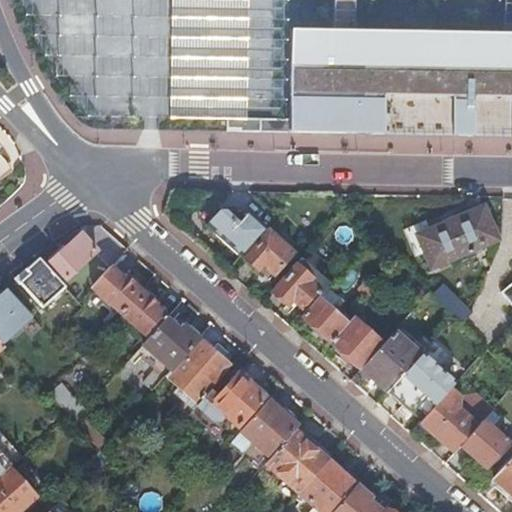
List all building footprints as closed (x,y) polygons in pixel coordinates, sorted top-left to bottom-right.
[(290,0),(171,0),(169,118),(226,118),(226,131),(288,132),(290,30),(290,0)] [(511,33),(333,31),(290,30),(288,132),(511,136),(511,33)] [(0,180),(10,173),(0,159),(0,180)] [(414,258),(424,254),(430,269),(479,249),(481,254),(485,252),(484,247),(497,241),(497,239),(483,207),(430,230),(426,221),(403,230),(414,258)] [(205,228),(240,258),(243,261),(267,234),(268,232),(265,229),(250,212),(219,213),(205,228)] [(292,256),(267,234),(243,261),(256,272),(262,267),(273,276),(292,256)] [(44,268),(59,285),(93,253),(78,237),(63,251),(61,249),(46,262),(48,264),(44,268)] [(44,268),(37,260),(24,272),(27,276),(18,285),(40,310),(63,289),(59,285),(44,268)] [(319,298),(329,286),(300,262),(295,268),(271,294),(287,308),(293,302),(302,310),(316,295),(319,298)] [(342,272),(370,299),(376,293),(348,264),(342,272)] [(119,315),(139,293),(123,278),(122,280),(109,269),(90,289),(119,315)] [(431,296),(453,319),(460,326),(471,316),(440,286),(431,296)] [(511,286),(503,294),(511,305),(511,286)] [(0,343),(1,345),(29,319),(3,291),(0,293),(0,343)] [(147,340),(163,321),(165,318),(152,308),(154,306),(139,293),(119,315),(147,340)] [(376,293),(370,299),(380,308),(386,303),(376,293)] [(301,318),(331,344),(347,327),(340,321),(343,317),(338,312),(335,316),(331,312),(317,300),(301,318)] [(331,344),(361,371),(382,346),(353,320),(347,327),(331,344)] [(197,342),(196,341),(181,328),(177,333),(163,321),(147,340),(141,346),(170,372),(197,342)] [(386,394),(409,369),(420,356),(394,333),(382,346),(361,371),(386,394)] [(228,369),(197,342),(170,372),(164,379),(176,390),(173,394),(191,411),(228,369)] [(164,378),(164,379),(170,372),(141,346),(134,354),(163,379),(164,378)] [(386,394),(387,395),(411,416),(433,390),(409,369),(386,394)] [(511,387),(511,378),(504,370),(479,395),(493,409),(511,387)] [(237,428),(259,403),(249,393),(252,390),(237,376),(211,405),(237,428)] [(479,395),(461,378),(450,391),(461,401),(459,408),(458,409),(477,427),(482,422),(493,409),(479,395)] [(66,419),(72,425),(83,413),(58,385),(47,397),(66,419)] [(249,393),(259,403),(263,399),(252,390),(249,393)] [(450,391),(420,424),(454,454),(460,447),(477,427),(458,409),(459,408),(461,401),(450,391)] [(297,428),(266,402),(237,434),(268,461),(293,432),(297,428)] [(498,415),(493,409),(482,422),(487,428),(498,415)] [(487,428),(482,422),(477,427),(460,447),(484,469),(505,444),(487,428)] [(76,429),(98,453),(103,448),(81,425),(76,429)] [(293,432),(268,461),(263,466),(297,496),(327,462),(331,458),(316,445),(312,449),(293,432)] [(0,439),(0,476),(9,469),(21,458),(2,437),(0,439)] [(94,486),(110,466),(98,453),(81,474),(94,486)] [(511,459),(493,479),(511,496),(511,459)] [(340,474),(327,462),(297,496),(313,510),(311,511),(332,511),(355,487),(353,485),(354,484),(341,473),(340,474)] [(19,511),(34,499),(9,469),(0,476),(0,511),(19,511)] [(332,511),(382,511),(385,510),(373,500),(371,502),(355,487),(332,511)]
